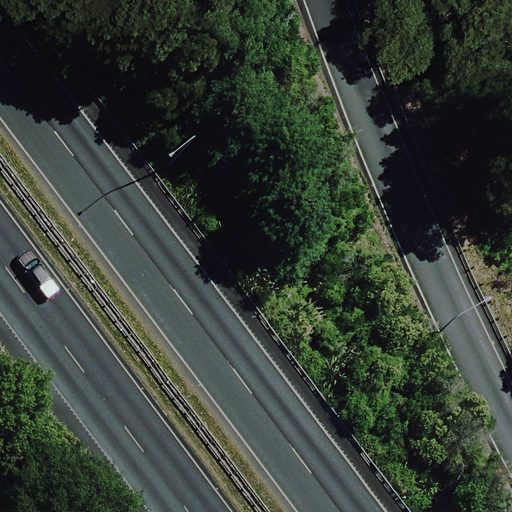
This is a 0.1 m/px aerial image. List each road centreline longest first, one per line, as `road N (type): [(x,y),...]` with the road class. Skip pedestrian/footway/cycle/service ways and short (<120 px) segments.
road 1 (motorway): [(0,75),(337,511)]
road 2 (motorway): [(342,0),(449,259),(511,375)]
road 3 (motorway): [(194,511),(0,265)]
